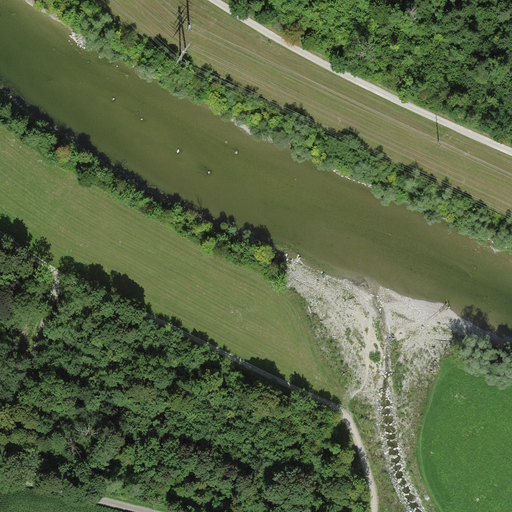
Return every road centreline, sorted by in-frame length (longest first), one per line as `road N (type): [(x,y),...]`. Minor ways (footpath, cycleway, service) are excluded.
road 1 (track): [(0,234),(61,276),(342,410),(374,511)]
road 2 (track): [(215,0),(333,68),(511,152)]
road 3 (track): [(0,444),(61,276)]
road 4 (track): [(0,479),(143,511)]
